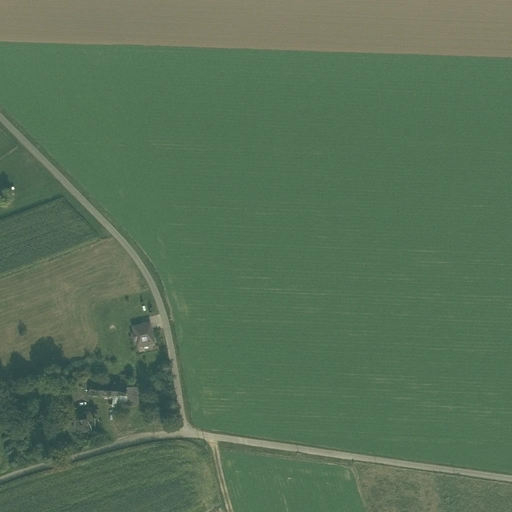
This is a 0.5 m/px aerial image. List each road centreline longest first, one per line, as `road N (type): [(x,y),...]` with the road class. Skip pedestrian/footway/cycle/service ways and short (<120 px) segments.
road 1 (unclassified): [(182,430),(160,302),(144,268),(0,115)]
road 2 (residential): [(182,430),(511,479)]
road 3 (residential): [(0,479),(182,430)]
